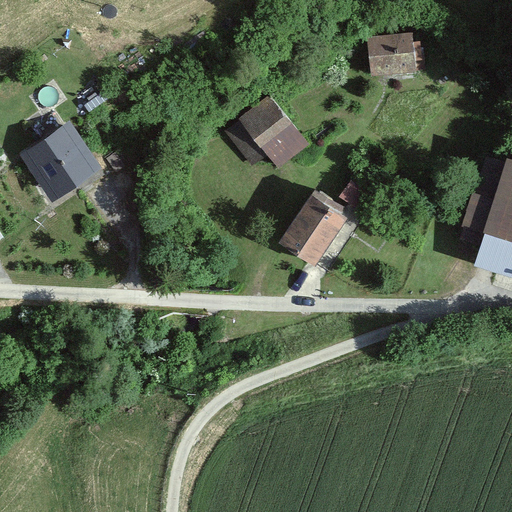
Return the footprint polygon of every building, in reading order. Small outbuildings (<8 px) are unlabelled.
[(366,32),(369,74),(423,70),(420,27),(366,32)] [(250,166),(267,153),(277,166),(310,142),(270,89),(237,114),(240,117),(223,129),(250,166)] [(106,165),(74,116),(17,152),(49,201),(106,165)] [(511,154),(511,155),(499,196),(474,189),(460,236),(485,243),(479,266),(511,275),(511,154)] [(341,189),(360,201),(370,186),(351,173),(341,189)] [(317,263),(350,214),(312,189),(280,238),(317,263)]
